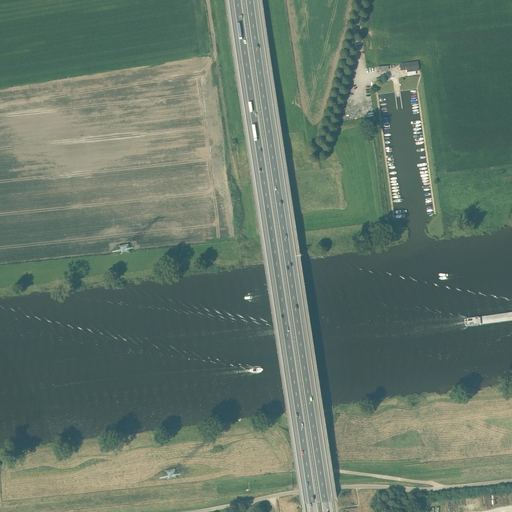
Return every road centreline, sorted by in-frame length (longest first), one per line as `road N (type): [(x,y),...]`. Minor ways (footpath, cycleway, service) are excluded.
road 1 (motorway): [(326,511),(249,0)]
road 2 (motorway): [(237,0),(313,511)]
road 3 (unclassified): [(197,511),(336,487),(511,481)]
road 4 (track): [(361,0),(318,152)]
